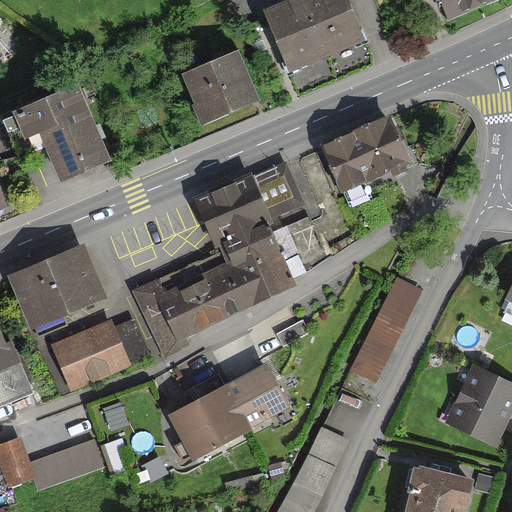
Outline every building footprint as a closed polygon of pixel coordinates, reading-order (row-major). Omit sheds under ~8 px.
[(346,0),(296,0),(268,12),(291,69),(363,40),(346,0)] [(442,0),(449,16),(489,0),(442,0)] [(237,53),(187,74),(207,120),(256,99),(237,53)] [(107,160),(78,88),(18,113),(33,150),(48,144),(62,178),(107,160)] [(390,120),(326,148),(345,190),(408,161),(390,120)] [(216,242),(263,221),(301,204),(284,165),(198,203),(216,242)] [(263,221),(216,242),(221,254),(136,291),(164,353),(187,343),(183,335),(292,286),(263,221)] [(83,247),(12,277),(33,327),(104,297),(83,247)] [(415,293),(397,284),(357,368),(376,377),(415,293)] [(110,325),(56,348),(72,388),(127,365),(110,325)] [(0,339),(0,366),(16,360),(10,345),(3,348),(0,339)] [(263,369),(217,392),(238,433),(284,410),(263,369)] [(511,403),(511,387),(474,370),(450,422),(494,442),(511,403)] [(217,392),(172,416),(193,457),(238,433),(217,392)] [(314,511),(330,477),(321,474),(332,448),(343,453),(348,441),(320,429),(284,511),(314,511)] [(107,471),(97,441),(31,462),(23,439),(0,446),(0,460),(9,490),(37,481),(41,491),(107,471)] [(462,511),(470,481),(422,469),(410,511),(462,511)]
